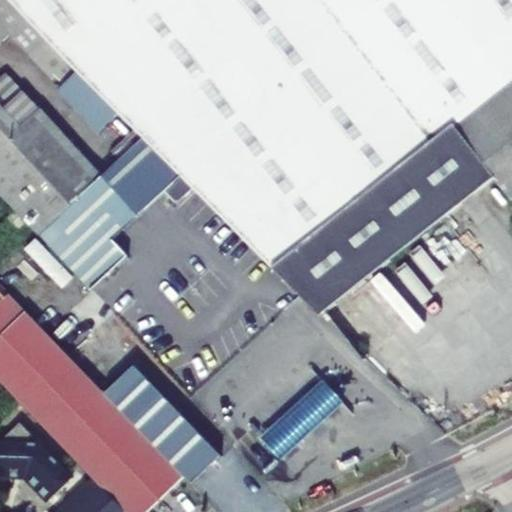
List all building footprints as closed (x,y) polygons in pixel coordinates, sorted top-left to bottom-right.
[(196,186),(275,268),(511,83),(511,0),(15,0),(146,135),(196,186)] [(0,189),(41,233),(103,173),(7,74),(0,80),(0,189)] [(511,83),(275,268),(313,307),(322,301),(438,210),(468,188),(493,218),(511,203),(511,83)] [(146,135),(103,173),(41,233),(90,288),(127,254),(112,237),(165,190),(175,201),(179,201),(196,186),(146,135)] [(0,331),(8,340),(0,347),(0,353),(88,446),(134,430),(102,396),(0,289),(0,331)] [(0,353),(0,384),(66,454),(88,446),(0,353)] [(132,368),(102,396),(134,430),(181,480),(188,487),(218,459),(132,368)] [(326,379),(267,437),(286,457),(346,400),(326,379)] [(18,425),(0,442),(0,477),(20,478),(22,477),(47,503),(70,481),(18,425)] [(88,446),(66,454),(91,481),(58,511),(147,511),(181,480),(134,430),(88,446)]
